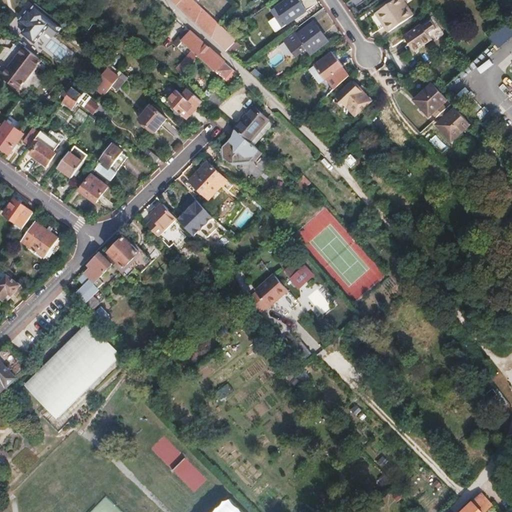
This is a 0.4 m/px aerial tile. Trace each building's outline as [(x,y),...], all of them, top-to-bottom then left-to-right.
[(35,7),(38,10),(40,8),(30,0),(15,0),(11,6),(26,18),(35,7)] [(170,0),(207,34),(217,24),(191,0),(170,0)] [(299,0),(285,0),(277,6),(287,22),(306,10),(299,0)] [(403,0),(393,0),(376,13),(389,31),(413,14),(403,0)] [(430,19),(405,36),(415,51),(431,39),(428,34),(430,32),(436,40),(440,38),(442,36),(442,34),(442,31),(438,26),(436,28),(430,19)] [(294,30),(284,38),(297,55),(301,52),(302,54),(308,49),(312,53),(328,40),(314,22),(297,35),(294,30)] [(500,49),(511,38),(511,26),(509,23),(492,39),(500,49)] [(207,34),(225,51),(235,41),(217,24),(207,34)] [(195,65),(201,58),(210,48),(192,32),(190,34),(186,30),(178,38),(173,43),(177,46),(182,41),(195,53),(188,60),(187,62),(193,67),(195,65)] [(164,39),(157,47),(164,53),(171,45),(164,39)] [(5,72),(22,84),(42,59),(26,46),(5,72)] [(236,73),(210,48),(201,58),(228,82),(236,73)] [(327,78),(335,88),(348,76),(341,67),(342,66),(331,52),(309,71),(320,84),(327,78)] [(147,67),(141,62),(137,66),(143,71),(147,67)] [(111,71),(100,84),(108,91),(113,86),(119,78),(111,71)] [(117,89),(123,82),(119,78),(113,86),(117,89)] [(345,87),(354,91),(365,89),(360,82),(354,78),(345,87)] [(439,126),(454,142),(471,126),(434,85),(416,101),(431,117),(435,114),(443,122),(439,126)] [(82,94),(73,87),(67,95),(76,102),(82,94)] [(365,89),(354,91),(345,87),(337,94),(356,116),(375,99),(365,89)] [(202,101),(188,89),(182,96),(177,92),(168,102),(186,118),(202,101)] [(207,101),(218,111),(227,102),(215,93),(207,101)] [(62,102),(72,110),(77,103),(76,102),(67,95),(62,102)] [(97,106),(89,99),(83,107),(91,113),(97,106)] [(149,105),(138,119),(153,131),(164,118),(149,105)] [(251,115),(266,128),(271,122),(257,109),(251,115)] [(50,119),(54,113),(50,110),(45,116),(50,119)] [(268,133),(264,130),(266,128),(251,115),(237,129),(255,146),(268,133)] [(24,134),(18,129),(6,120),(0,128),(0,146),(10,153),(24,134)] [(30,147),(40,132),(34,128),(24,142),(30,147)] [(111,137),(96,158),(100,161),(115,141),(111,137)] [(56,153),(40,141),(31,153),(47,165),(56,153)] [(118,143),(115,141),(100,161),(101,162),(96,170),(110,180),(116,172),(111,168),(122,153),(123,151),(119,148),(116,146),(118,143)] [(159,156),(145,146),(140,152),(154,163),(159,156)] [(83,163),(70,153),(60,167),(73,177),(83,163)] [(127,157),(122,153),(111,168),(116,172),(127,157)] [(351,157),(349,155),(345,159),(353,167),(358,162),(352,156),(351,157)] [(228,180),(209,162),(202,169),(221,187),(228,180)] [(221,187),(202,169),(191,180),(210,198),(221,187)] [(108,186),(92,175),(81,191),(96,202),(108,186)] [(222,226),(193,196),(183,206),(188,212),(185,214),(179,220),(195,237),(201,231),(208,239),(222,226)] [(24,228),(34,214),(14,200),(5,214),(24,228)] [(151,216),(154,220),(149,226),(160,237),(178,219),(163,204),(151,216)] [(60,238),(37,221),(22,241),(46,258),(60,238)] [(114,265),(115,264),(119,260),(126,267),(141,253),(126,238),(111,252),(113,254),(108,260),(114,265)] [(275,264),(277,266),(290,254),(288,252),(275,264)] [(100,279),(114,265),(108,260),(101,253),(89,265),(92,268),(82,278),(87,283),(78,292),(88,303),(106,285),(100,279)] [(292,253),(290,254),(277,266),(292,283),(307,269),(292,253)] [(266,269),(249,285),(263,301),(281,285),(266,269)] [(0,285),(0,295),(5,300),(10,293),(13,295),(20,285),(7,276),(0,285)] [(102,307),(94,315),(105,326),(113,318),(102,307)] [(38,373),(27,384),(59,417),(70,407),(123,354),(91,321),(38,373)] [(0,394),(17,378),(2,362),(0,362),(0,394)] [(486,397),(493,405),(499,400),(493,392),(486,397)] [(173,470),(193,491),(205,479),(185,458),(173,470)] [(498,511),(482,493),(461,511),(485,511),(488,510),(489,511),(498,511)]
